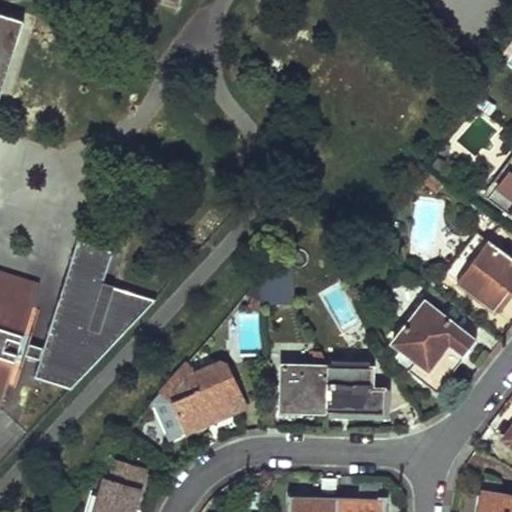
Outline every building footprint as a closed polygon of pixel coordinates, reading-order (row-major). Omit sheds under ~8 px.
[(0,85),(22,18),(0,10),(0,85)] [(511,166),(489,197),(511,215),(511,166)] [(443,181),(425,167),(417,177),(435,191),(443,181)] [(474,231),(444,271),(454,279),(485,239),(474,231)] [(152,299),(99,283),(109,251),(73,239),(36,361),(30,379),(68,390),(152,299)] [(511,260),(485,239),(454,279),(494,310),(511,286),(511,260)] [(279,253),(259,272),(259,275),(260,301),(293,302),(298,267),(279,253)] [(0,385),(11,353),(1,350),(5,339),(14,342),(15,342),(34,283),(0,272),(0,385)] [(260,301),(259,275),(257,274),(241,293),(260,301)] [(423,298),(392,339),(414,356),(406,366),(435,389),(474,337),(423,298)] [(5,339),(1,350),(11,353),(14,342),(5,339)] [(184,362),(151,400),(168,439),(244,406),(239,395),(232,392),(235,385),(225,362),(218,360),(194,370),(184,362)] [(324,384),(324,407),(381,409),(381,383),(368,383),(368,362),(325,362),(325,364),(324,384)] [(280,363),(279,408),(324,410),(324,407),(324,384),(325,364),(280,363)] [(511,429),(511,417),(498,436),(503,440),(511,429)] [(511,429),(503,440),(511,447),(511,429)] [(86,504),(84,511),(129,511),(142,467),(115,459),(108,479),(103,477),(94,506),(86,504)] [(511,511),(511,495),(494,493),(497,480),(479,477),(474,511),(511,511)] [(287,499),(286,511),(334,511),(335,493),(314,493),(314,499),(287,499)] [(335,493),(334,511),(381,511),(374,511),(375,494),(335,493)]
